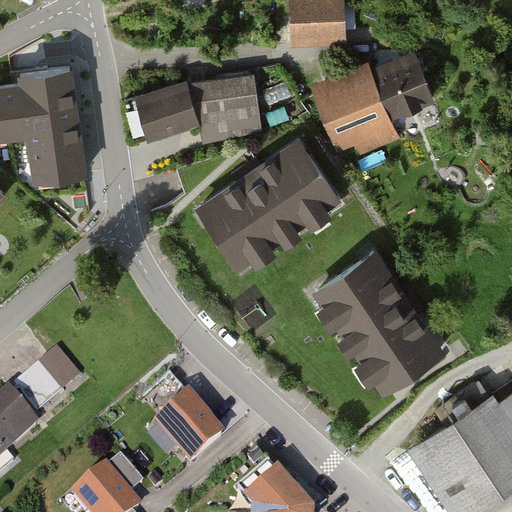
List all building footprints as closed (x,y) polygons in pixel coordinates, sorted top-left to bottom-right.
[(294,0),(296,30),(341,29),(341,23),(353,22),(351,0),(294,0)] [(319,93),(336,137),(353,130),(361,150),(399,135),(390,114),(434,96),(416,54),(319,93)] [(73,67),(17,75),(19,86),(0,88),(0,142),(27,139),(33,182),(88,175),(73,67)] [(187,81),(125,100),(136,139),(199,120),(197,113),(257,105),(253,76),(188,83),(187,81)] [(260,130),(257,105),(197,113),(199,120),(207,141),(260,130)] [(299,140),(201,206),(240,262),(337,196),(299,140)] [(441,349),(375,252),(319,290),(385,387),(441,349)] [(76,375),(53,350),(14,384),(37,410),(76,375)] [(225,431),(190,388),(155,416),(190,459),(225,431)] [(511,391),(494,404),(486,393),(403,450),(445,511),(468,511),(511,482),(511,391)] [(36,424),(9,392),(0,399),(0,472),(14,461),(6,451),(36,424)] [(144,480),(122,453),(111,462),(133,489),(144,480)] [(135,511),(144,505),(108,461),(74,488),(93,511),(135,511)] [(315,511),(316,508),(281,466),(244,496),(255,509),(251,511),(315,511)]
